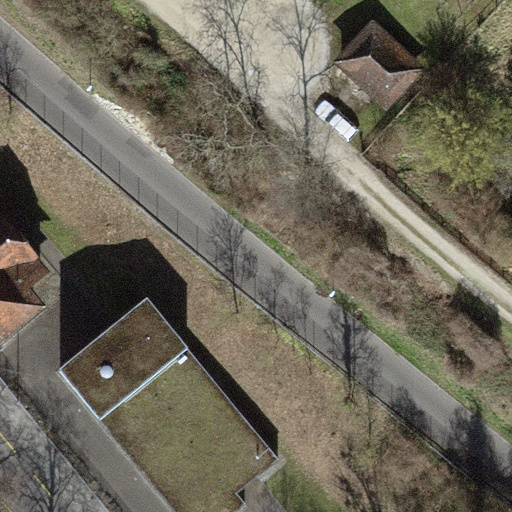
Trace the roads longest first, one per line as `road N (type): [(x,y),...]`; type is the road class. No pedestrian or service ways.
road 1 (unclassified): [(0,57),(511,475)]
road 2 (track): [(318,140),(511,296)]
road 3 (track): [(318,140),(346,72),(285,24),(251,67)]
road 4 (track): [(171,0),(251,67),(318,140)]
